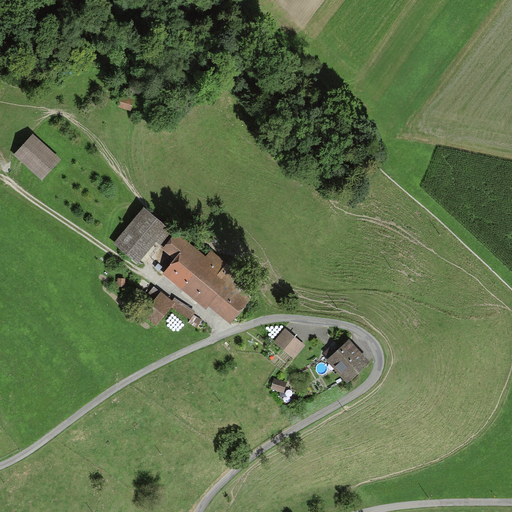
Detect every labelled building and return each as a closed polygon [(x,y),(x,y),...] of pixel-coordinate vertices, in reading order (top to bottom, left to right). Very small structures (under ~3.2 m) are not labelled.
[(133,110),(134,103),(121,100),(119,106),(133,110)] [(39,145),(24,160),(44,180),(59,165),(39,145)] [(142,215),(115,248),(134,263),(150,243),(156,248),(166,235),(142,215)] [(179,240),(167,255),(182,267),(172,280),(230,325),(249,301),(230,286),(240,273),(224,260),(217,270),(179,240)] [(164,291),(148,314),(162,324),(173,308),(193,322),(198,315),(164,291)] [(283,331),(272,344),(292,361),(303,348),(283,331)] [(347,346),(330,361),(349,382),(366,367),(347,346)] [(273,389),(285,392),(287,386),(274,383),(273,389)]
